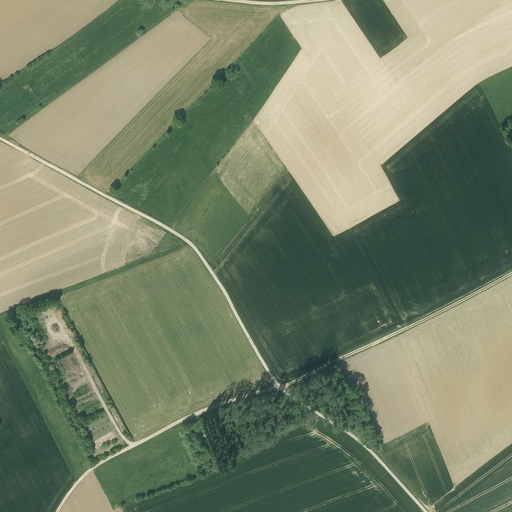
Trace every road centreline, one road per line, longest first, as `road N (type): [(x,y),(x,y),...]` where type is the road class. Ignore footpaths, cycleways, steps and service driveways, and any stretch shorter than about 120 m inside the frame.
road 1 (track): [(0,139),(191,243),(280,386),(356,437),(426,511)]
road 2 (track): [(511,273),(280,386),(132,446),(91,469),(58,511)]
road 3 (track): [(51,332),(77,353),(132,446)]
